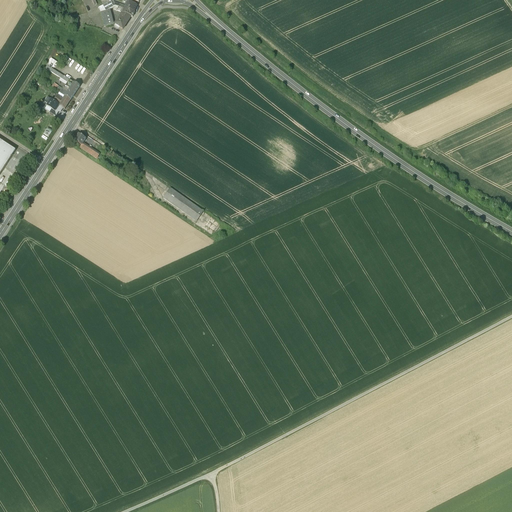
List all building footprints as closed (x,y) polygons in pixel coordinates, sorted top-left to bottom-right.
[(110,2),(98,8),(100,13),(110,10),(114,6),(112,5),(111,1),(110,2)] [(137,6),(127,2),(125,6),(124,9),(134,13),(137,6)] [(134,13),(124,9),(123,11),(122,13),(131,17),(132,18),(134,13)] [(110,10),(100,13),(104,26),(106,26),(114,24),(112,19),(110,10)] [(120,16),(115,24),(119,27),(122,29),(129,19),(121,16),(120,16)] [(74,83),(47,66),(45,69),(67,83),(65,86),(70,89),(74,83)] [(79,86),(74,83),(70,89),(65,97),(70,100),(79,86)] [(70,100),(65,97),(59,105),(59,106),(63,108),(65,109),(70,100)] [(59,105),(53,102),(53,101),(47,98),(45,102),(48,104),(46,106),(52,109),(55,112),(59,106),(59,105)] [(63,108),(59,106),(55,112),(52,109),(50,112),(56,116),(60,110),(61,111),(63,108)] [(47,127),(43,133),(48,136),(52,131),(47,127)] [(86,139),(78,134),(74,141),(82,145),(83,143),(86,139)] [(0,173),(15,150),(0,140),(0,173)] [(96,159),(99,154),(83,143),(82,145),(80,148),(96,159)] [(202,211),(170,188),(163,197),(196,220),(202,211)]
